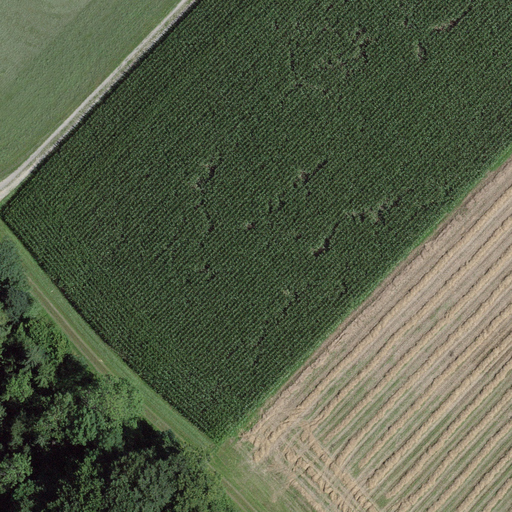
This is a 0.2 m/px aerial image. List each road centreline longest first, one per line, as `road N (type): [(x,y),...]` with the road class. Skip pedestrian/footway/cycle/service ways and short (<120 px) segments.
road 1 (track): [(0,206),(296,457),(326,511)]
road 2 (track): [(190,0),(0,194)]
